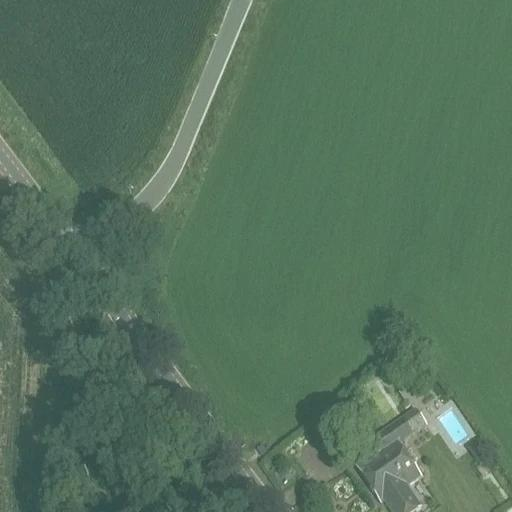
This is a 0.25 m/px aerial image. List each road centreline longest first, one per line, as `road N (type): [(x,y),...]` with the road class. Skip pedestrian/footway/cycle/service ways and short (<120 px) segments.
road 1 (tertiary): [(270,511),(84,262)]
road 2 (unclassified): [(84,262),(168,175),(241,0)]
road 3 (tertiary): [(84,262),(0,150)]
